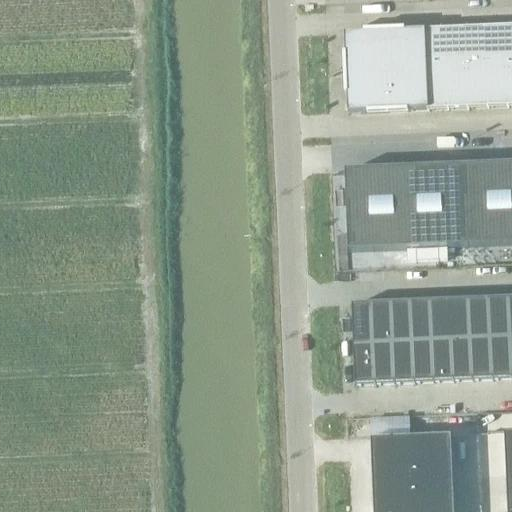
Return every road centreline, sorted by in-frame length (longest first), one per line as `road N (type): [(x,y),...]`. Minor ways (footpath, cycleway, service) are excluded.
road 1 (unclassified): [(300,511),(284,0)]
road 2 (unknown): [(293,279),(511,267)]
